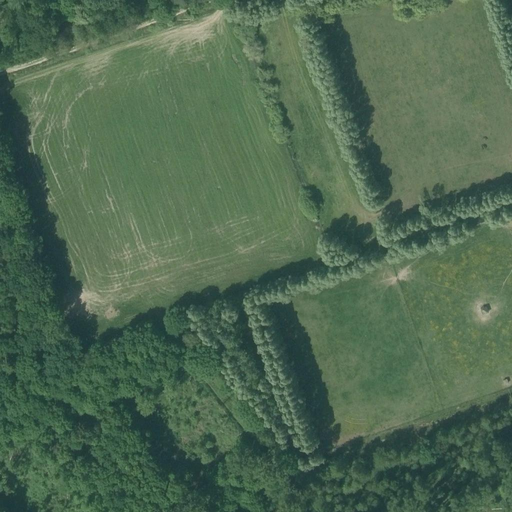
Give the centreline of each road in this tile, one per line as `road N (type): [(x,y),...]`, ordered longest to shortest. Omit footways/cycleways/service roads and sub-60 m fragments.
road 1 (track): [(166,323),(314,511)]
road 2 (track): [(211,0),(0,71)]
